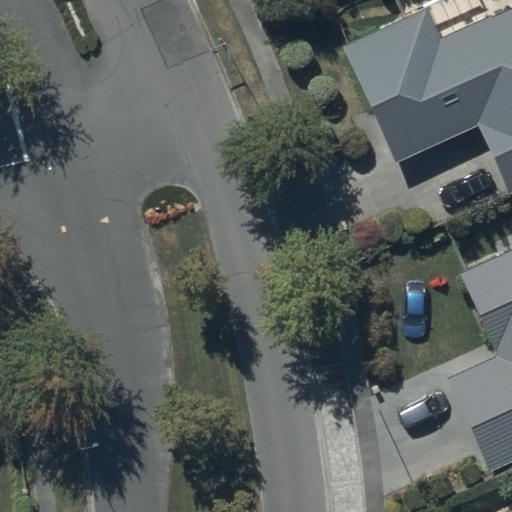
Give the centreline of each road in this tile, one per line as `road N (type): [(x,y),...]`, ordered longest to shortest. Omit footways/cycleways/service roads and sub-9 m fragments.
road 1 (residential): [(202,124),(265,302),(295,511)]
road 2 (residential): [(132,511),(122,338),(80,151)]
road 3 (residential): [(80,151),(12,0)]
road 4 (residential): [(148,0),(202,124)]
road 5 (residential): [(80,151),(202,124)]
